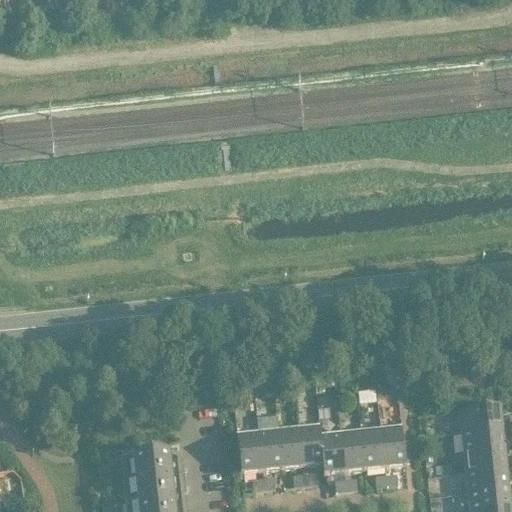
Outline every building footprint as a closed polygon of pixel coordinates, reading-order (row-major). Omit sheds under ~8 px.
[(272,390),(265,391),(265,400),(273,400),(272,390)] [(384,391),(376,392),(376,393),(377,402),(385,401),(384,392),(384,391)] [(324,398),(316,398),(316,400),(317,409),(326,408),(325,399),(324,398)] [(461,437),(501,433),(499,412),(459,417),(461,437)] [(302,473),(322,471),(322,470),(319,440),(320,440),(319,430),(298,432),(302,473)] [(401,431),(380,433),(384,473),(405,471),(401,431)] [(277,435),(282,475),(302,473),(298,432),(277,435)] [(380,433),(360,435),(364,476),(384,473),(380,433)] [(461,437),(463,458),(504,453),(501,433),(461,437)] [(262,477),(282,475),(277,435),(257,437),(262,477)] [(360,435),(340,438),(344,478),(364,476),(360,435)] [(241,479),(262,477),(257,437),(236,439),(241,479)] [(322,470),(322,471),(323,480),(344,478),(340,438),(320,440),(319,440),(322,470)] [(506,473),(504,453),(463,458),(465,478),(506,473)] [(185,511),(180,457),(122,464),(126,511),(185,511)] [(109,476),(108,465),(98,466),(99,477),(109,476)] [(508,494),(506,473),(465,478),(468,498),(508,494)] [(314,480),(303,481),(304,491),(315,490),(314,480)] [(396,480),(385,482),(386,492),(397,490),(396,480)] [(293,492),(304,491),(303,481),(292,482),(293,492)] [(375,493),(386,492),(385,482),(374,483),(375,493)] [(274,484),(263,485),(264,495),(275,494),(274,484)] [(253,496),(264,495),(263,485),(252,486),(253,496)] [(355,485),(345,486),(346,496),(356,495),(355,485)] [(335,497),(346,496),(345,486),(334,487),(335,497)] [(469,511),(509,511),(508,494),(468,498),(469,511)]
